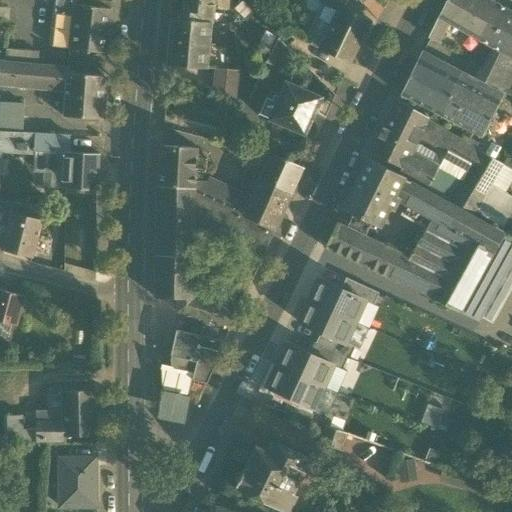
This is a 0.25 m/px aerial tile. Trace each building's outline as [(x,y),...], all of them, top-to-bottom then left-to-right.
[(57,0),(55,14),(73,16),(70,49),(106,53),(111,10),(76,5),(76,0),(57,0)] [(182,0),(181,20),(181,21),(211,23),(213,24),(213,23),(214,8),(214,0),(182,0)] [(229,0),(214,0),(214,8),(229,9),(229,0)] [(323,0),(303,42),(320,50),(339,11),(328,0),(323,0)] [(328,0),(339,11),(343,7),(348,0),(328,0)] [(491,46),(511,58),(511,12),(489,0),(446,0),(438,17),(449,23),(491,46)] [(0,7),(0,19),(7,20),(8,8),(0,7)] [(371,21),(343,7),(339,11),(320,50),(349,64),(371,21)] [(52,47),(70,49),(73,16),(55,14),(52,47)] [(428,38),(439,43),(449,23),(438,17),(428,38)] [(207,69),(211,23),(181,21),(181,20),(171,19),(167,65),(185,67),(207,69)] [(266,63),(278,69),(288,48),(279,39),(266,63)] [(472,86),(499,101),(509,81),(511,74),(511,58),(491,46),(472,86)] [(5,48),(4,61),(38,64),(40,51),(5,48)] [(401,94),(482,137),(499,101),(472,86),(418,58),(401,94)] [(2,85),(66,90),(67,74),(70,74),(69,67),(38,64),(4,61),(2,85)] [(213,90),(235,97),(237,67),(215,65),(213,90)] [(105,77),(70,74),(67,74),(66,90),(64,116),(102,120),(105,77)] [(259,115),(305,135),(312,119),(313,120),(317,111),(316,110),(321,98),(286,83),(280,98),(274,95),(272,100),(267,98),(259,115)] [(403,168),(404,169),(412,153),(417,143),(420,136),(428,120),(398,101),(397,101),(372,153),(403,168)] [(0,112),(0,131),(22,133),(24,105),(1,103),(0,112)] [(447,152),(473,167),(482,152),(443,129),(428,120),(420,136),(447,152)] [(234,144),(246,147),(251,130),(241,126),(234,144)] [(0,149),(33,151),(34,134),(22,133),(0,131),(0,149)] [(70,135),(34,134),(33,151),(38,152),(38,151),(69,153),(70,135)] [(417,143),(412,153),(436,166),(439,162),(436,153),(417,143)] [(159,186),(195,188),(196,171),(198,148),(161,146),(159,186)] [(248,163),(264,168),(270,153),(252,149),(248,163)] [(53,188),(98,191),(100,155),(69,153),(38,151),(38,152),(37,169),(43,169),(54,170),(53,188)] [(464,181),(473,167),(447,152),(439,168),(464,181)] [(473,167),(464,181),(452,202),(474,214),(475,213),(492,184),(503,165),(482,152),(473,167)] [(303,168),(270,153),(264,168),(251,196),(242,217),(274,231),(275,231),(303,168)] [(400,174),(428,189),(439,168),(436,166),(412,153),(404,169),(403,168),(400,174)] [(503,165),(511,170),(511,157),(508,156),(503,165)] [(373,222),(379,225),(388,207),(392,209),(397,199),(398,198),(394,196),(403,179),(403,178),(368,160),(345,209),(373,222)] [(511,170),(503,165),(492,184),(506,192),(511,181),(511,170)] [(464,181),(439,168),(428,189),(452,202),(464,181)] [(42,187),(53,188),(54,170),(43,169),(42,187)] [(251,196),(196,171),(195,188),(195,195),(242,217),(251,196)] [(433,218),(494,252),(504,234),(502,233),(503,231),(496,227),(494,229),(403,179),(394,196),(398,198),(397,199),(433,218)] [(492,184),(475,213),(502,230),(511,213),(511,195),(506,192),(492,184)] [(156,298),(178,298),(194,299),(194,298),(194,256),(195,229),(195,195),(195,188),(159,186),(157,255),(156,298)] [(234,274),(252,282),(274,231),(242,217),(195,195),(195,229),(246,248),(234,274)] [(15,203),(0,201),(0,224),(9,225),(12,213),(13,213),(15,203)] [(373,222),(345,209),(337,225),(365,238),(373,222)] [(2,251),(32,258),(42,221),(13,213),(12,213),(9,225),(2,251)] [(359,262),(462,310),(494,252),(433,218),(409,260),(370,240),(359,262)] [(326,247),(359,262),(370,240),(365,238),(337,225),(326,247)] [(511,260),(511,238),(504,234),(494,252),(462,310),(480,318),(511,263),(511,260)] [(511,289),(511,263),(480,318),(492,324),(511,289)] [(379,293),(346,278),(341,289),(365,300),(364,301),(373,305),(379,293)] [(319,279),(309,301),(354,322),(364,301),(365,300),(341,289),(319,279)] [(0,321),(11,324),(17,325),(24,298),(0,291),(0,321)] [(239,311),(194,298),(194,299),(178,298),(178,312),(232,327),(239,311)] [(309,301),(300,322),(321,332),(344,344),(345,342),(354,322),(309,301)] [(364,301),(354,322),(369,328),(379,307),(373,305),(364,301)] [(11,324),(0,321),(0,335),(8,337),(11,324)] [(359,350),(369,328),(354,322),(345,342),(354,347),(359,350)] [(202,325),(199,335),(216,339),(218,329),(202,325)] [(199,335),(176,330),(170,355),(171,355),(171,359),(172,359),(173,368),(186,370),(186,371),(194,373),(192,380),(207,384),(225,341),(216,339),(199,335)] [(344,344),(321,332),(315,344),(347,358),(348,359),(354,347),(345,342),(344,344)] [(314,343),(309,354),(333,364),(332,366),(341,370),(347,358),(315,344),(314,343)] [(309,354),(287,344),(277,365),(323,387),(332,366),(333,364),(309,354)] [(186,370),(173,368),(161,365),(161,391),(163,391),(188,396),(192,380),(194,373),(186,371),(186,370)] [(323,387),(277,365),(267,388),(289,398),(312,409),(313,407),(323,387)] [(323,387),(338,394),(347,373),(341,370),(332,366),(323,387)] [(338,394),(323,387),(313,407),(322,411),(328,414),(338,394)] [(163,391),(156,418),(184,424),(190,396),(188,396),(163,391)] [(63,422),(63,436),(65,436),(96,435),(95,392),(63,392),(63,395),(63,422)] [(37,411),(37,422),(63,422),(63,395),(49,395),(49,411),(37,411)] [(312,409),(289,398),(283,411),(317,422),(322,411),(313,407),(312,409)] [(428,404),(420,424),(435,430),(443,410),(428,404)] [(4,443),(13,442),(14,435),(23,435),(23,430),(22,415),(3,416),(4,443)] [(37,422),(37,430),(37,441),(64,442),(65,436),(63,436),(63,422),(37,422)] [(319,443),(341,451),(347,433),(325,426),(319,443)] [(22,441),(37,441),(37,430),(23,430),(23,435),(14,435),(13,442),(22,442),(22,441)] [(235,488),(284,511),(286,511),(295,495),(294,494),(310,460),(278,444),(273,455),(256,447),(245,469),(242,474),(241,473),(237,474),(235,478),(237,482),(238,483),(235,488)] [(95,459),(60,459),(60,507),(95,507),(95,459)] [(417,479),(414,459),(397,462),(400,482),(417,479)] [(490,484),(443,467),(439,481),(485,497),(490,484)]
